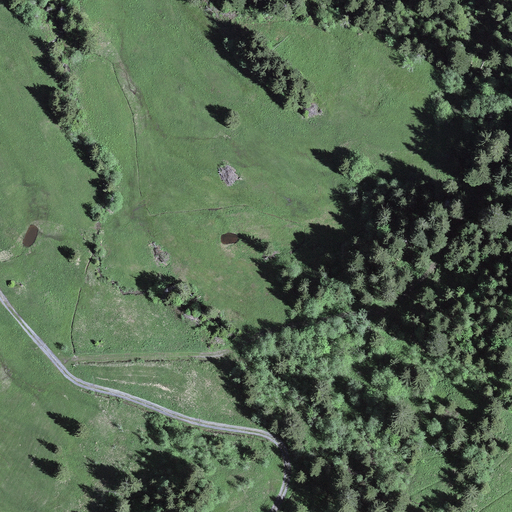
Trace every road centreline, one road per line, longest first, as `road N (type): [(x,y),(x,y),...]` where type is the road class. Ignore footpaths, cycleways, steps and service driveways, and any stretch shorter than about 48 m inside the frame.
road 1 (track): [(511,150),(432,274),(392,309),(221,356),(59,363),(0,293)]
road 2 (track): [(59,363),(77,382),(178,417),(263,433),(282,446),(289,476),(274,511)]
